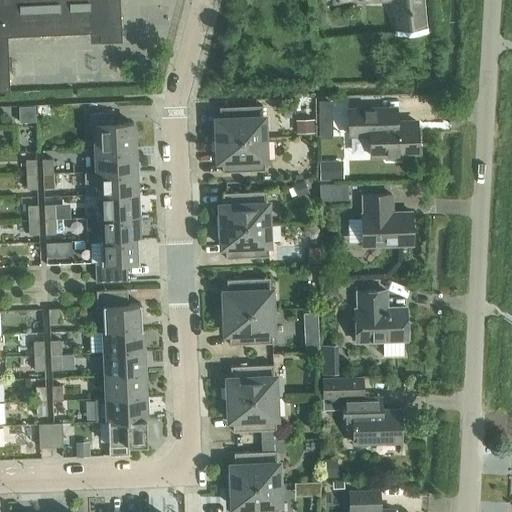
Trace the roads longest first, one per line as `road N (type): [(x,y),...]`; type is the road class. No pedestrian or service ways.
road 1 (unclassified): [(463,511),(492,0)]
road 2 (residential): [(188,473),(173,102),(199,0)]
road 3 (residential): [(0,483),(188,473)]
